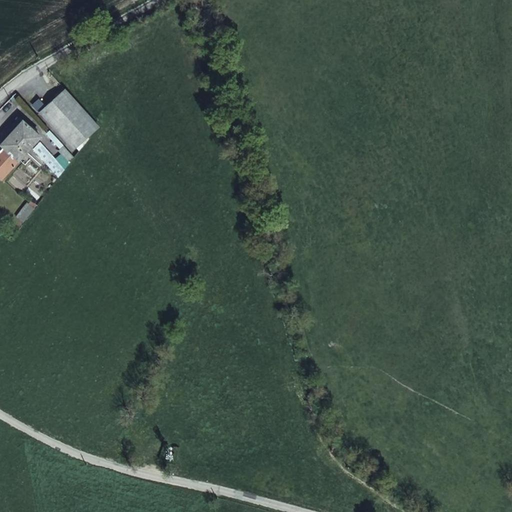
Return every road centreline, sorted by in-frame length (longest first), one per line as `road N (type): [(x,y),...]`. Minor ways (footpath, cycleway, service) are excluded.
road 1 (unclassified): [(0,413),(97,461),(300,511)]
road 2 (unclassified): [(145,0),(21,70),(0,92)]
